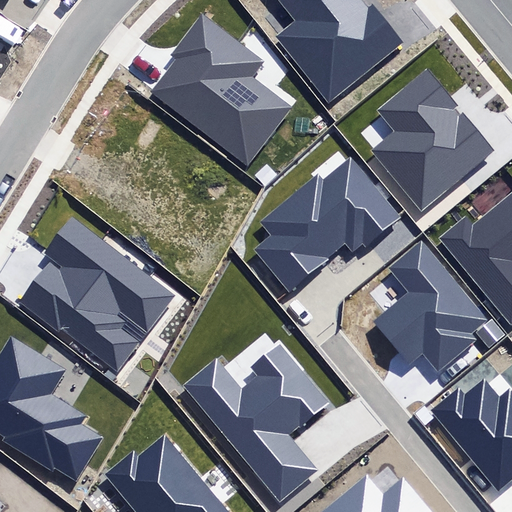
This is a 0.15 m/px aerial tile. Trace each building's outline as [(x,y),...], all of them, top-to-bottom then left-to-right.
[(276,35),(328,101),(403,42),(374,6),(368,11),(360,0),(275,0),(293,22),(276,35)] [(264,61),(202,14),(170,55),(175,59),(149,94),(247,168),(292,109),(251,77),(264,61)] [(371,149),(421,209),(493,150),(427,71),(378,111),(394,130),(371,149)] [(248,249),(288,296),(330,261),(326,256),(346,239),(353,248),(362,240),(367,246),(404,214),(351,152),(322,177),(317,171),(256,223),(265,234),(248,249)] [(434,238),(511,325),(511,324),(511,191),(475,224),(464,212),(434,238)] [(60,325),(115,369),(174,295),(72,215),(42,252),(61,267),(58,270),(50,263),(20,301),(56,330),(60,325)] [(424,353),(439,371),(478,340),(472,332),(485,321),(422,242),(389,268),(410,293),(374,321),(409,365),(424,353)] [(62,372),(10,341),(0,357),(0,432),(3,435),(0,438),(0,442),(51,473),(55,468),(78,482),(104,438),(80,424),(85,416),(48,394),(62,372)] [(185,385),(280,498),(314,469),(287,437),(328,403),(279,344),(250,368),(257,376),(241,390),(216,360),(185,385)] [(431,411),(497,489),(511,476),(511,391),(510,389),(501,396),(484,377),(463,395),(458,389),(431,411)] [(135,511),(229,511),(165,432),(135,457),(132,453),(105,474),(135,511)] [(319,511),(430,511),(404,479),(382,497),(366,476),(319,511)]
